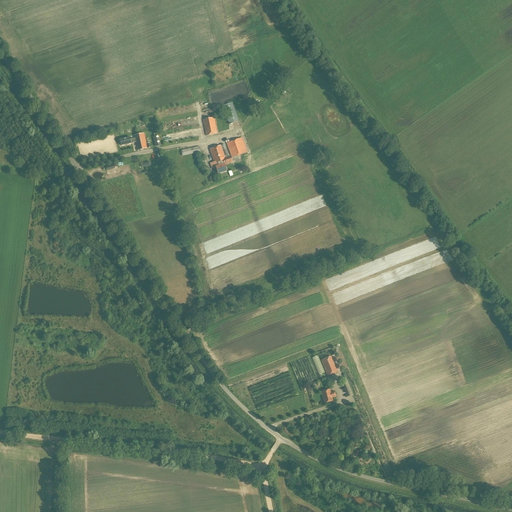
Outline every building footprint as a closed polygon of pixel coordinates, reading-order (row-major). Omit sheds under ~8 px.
[(232,102),(223,106),(223,107),(229,123),(238,120),(232,102)] [(161,111),(163,117),(171,115),(169,108),(161,111)] [(206,136),(217,134),(214,118),(203,120),(206,136)] [(193,130),(164,136),(166,142),(194,136),(193,130)] [(146,144),(144,133),(133,136),(134,139),(131,139),(130,138),(120,140),(121,146),(132,143),(135,142),(137,151),(150,148),(149,143),(146,144)] [(155,147),(161,145),(159,135),(153,137),(155,147)] [(232,158),(247,152),(242,138),(226,143),(232,158)] [(221,145),(210,149),(213,157),(224,154),(224,156),(228,155),(224,144),(221,146),(221,145)] [(182,156),(200,152),(199,147),(181,151),(182,156)] [(224,154),(213,157),(215,164),(216,167),(218,174),(227,171),(225,165),(232,162),(230,156),(225,158),(224,154)] [(330,357),(321,360),(328,376),(336,372),(330,357)] [(334,392),(330,393),(330,390),(321,392),(324,404),(333,401),(332,398),(336,397),(334,392)]
